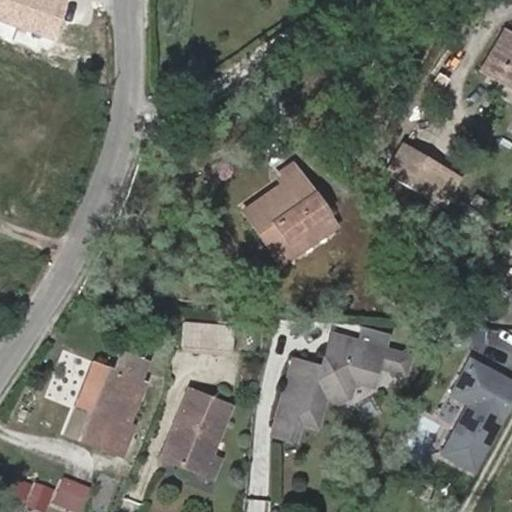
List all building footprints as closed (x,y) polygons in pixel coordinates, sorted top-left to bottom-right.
[(0,0),(0,23),(48,40),(61,0),(0,0)] [(482,70),(511,88),(511,35),(505,31),(482,70)] [(389,175),(431,199),(445,175),(403,151),(389,175)] [(247,217),(278,261),(332,223),(292,164),(276,175),(282,184),(286,190),(247,217)] [(286,190),(282,184),(243,211),(247,217),(286,190)] [(450,231),(456,221),(442,214),(437,223),(450,231)] [(185,323),(183,345),(228,348),(230,327),(185,323)] [(243,326),(241,351),(253,351),(255,327),(243,326)] [(389,356),(390,353),(329,336),(318,367),(314,366),(312,371),(303,369),(304,363),(291,360),(268,435),(290,442),(296,423),(313,428),(321,398),(336,403),(346,399),(350,383),(368,388),(374,368),(385,371),(389,356)] [(106,367),(78,436),(118,453),(129,426),(124,425),(142,381),(136,379),(144,361),(119,351),(112,370),(106,367)] [(406,358),(390,353),(389,356),(385,371),(400,376),(406,358)] [(511,382),(469,359),(450,394),(468,404),(441,454),(473,471),(511,399),(511,382)] [(312,371),(314,366),(304,363),(303,369),(312,371)] [(197,453),(209,458),(230,407),(189,390),(162,458),(190,470),(197,453)] [(218,461),(209,458),(197,453),(190,470),(211,479),(218,461)] [(61,475),(56,488),(33,479),(24,504),(45,511),(47,511),(51,503),(75,511),(81,511),(91,486),(61,475)]
